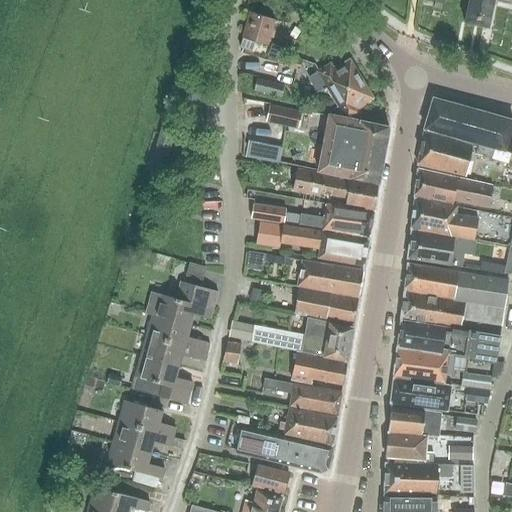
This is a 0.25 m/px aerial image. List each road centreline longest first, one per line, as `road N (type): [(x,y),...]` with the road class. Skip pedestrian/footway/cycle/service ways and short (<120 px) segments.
road 1 (residential): [(236,0),(227,28),(226,120),(235,275),(193,449),(169,511)]
road 2 (tertiary): [(338,511),(415,72)]
road 3 (tertiary): [(415,72),(319,0)]
